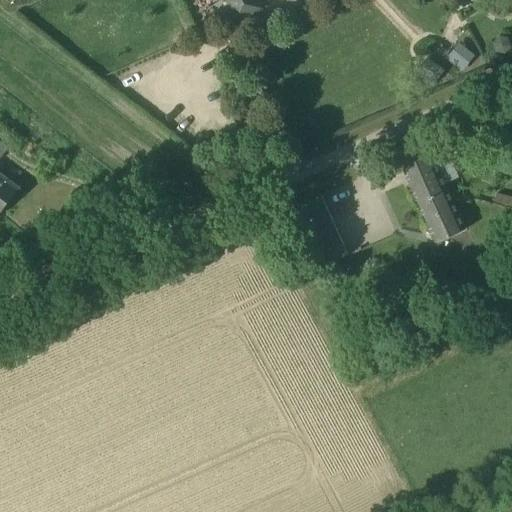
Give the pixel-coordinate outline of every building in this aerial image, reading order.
[(228,0),(237,19),(262,8),(258,0),(228,0)] [(461,46),(447,63),(462,76),(477,58),(461,46)] [(431,61),(417,79),(432,91),(446,73),(431,61)] [(0,158),(0,159),(9,147),(0,140),(0,158)] [(429,140),(396,155),(434,242),(467,228),(429,140)] [(0,213),(19,188),(0,173),(0,213)] [(322,196),(294,209),(320,266),(348,253),(322,196)]
